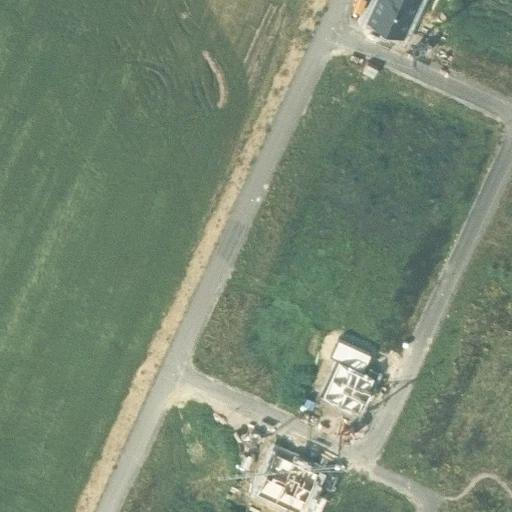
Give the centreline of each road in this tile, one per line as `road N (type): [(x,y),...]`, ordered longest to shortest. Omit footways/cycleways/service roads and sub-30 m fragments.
road 1 (residential): [(171,375),(363,466),(511,141)]
road 2 (residential): [(171,375),(327,29)]
road 3 (residential): [(511,115),(327,29)]
road 4 (residential): [(109,511),(171,375)]
